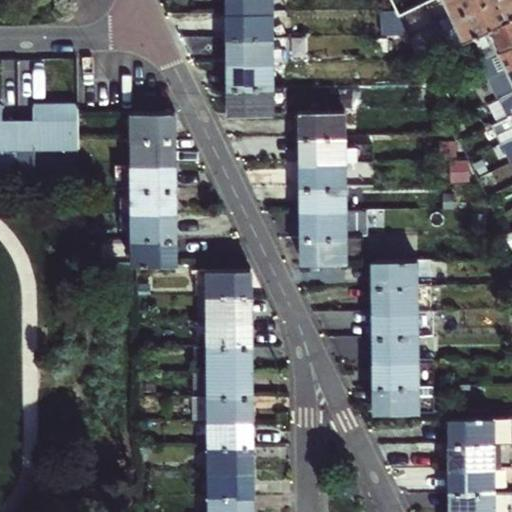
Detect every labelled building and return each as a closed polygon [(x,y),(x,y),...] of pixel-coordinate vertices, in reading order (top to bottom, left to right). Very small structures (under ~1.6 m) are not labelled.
[(228,0),(229,12),(273,11),(272,0),(228,0)] [(511,0),(443,0),(454,21),(441,27),(439,22),(408,37),(420,61),(463,40),(511,16),(511,0)] [(229,12),(229,37),(273,36),(273,11),(229,12)] [(474,62),(480,59),(511,43),(511,16),(463,40),(474,62)] [(273,36),(229,37),(229,62),(273,61),(273,51),(288,51),(287,36),(273,36)] [(490,78),(511,67),(511,43),(480,59),(489,79),(490,78)] [(273,51),(273,61),(288,61),(288,51),(273,51)] [(229,62),(229,87),(273,86),(273,61),(229,62)] [(499,97),(511,90),(511,67),(490,78),(494,87),(499,97)] [(481,94),(494,87),(490,78),(489,79),(477,85),(481,94)] [(229,87),(230,112),(285,111),(285,86),(273,86),(229,87)] [(497,121),(511,113),(511,90),(499,97),(500,98),(488,104),(497,121)] [(18,121),(18,156),(33,156),(33,148),(78,147),(77,104),(34,105),(34,120),(18,121)] [(0,148),(5,148),(5,153),(1,153),(1,172),(19,172),(18,156),(18,121),(2,121),(2,105),(0,105),(0,148)] [(300,111),(301,136),(345,135),(344,110),(300,111)] [(131,112),(131,138),(175,137),(175,111),(131,112)] [(502,142),(511,137),(511,113),(497,121),(491,124),(497,134),(498,134),(502,142)] [(301,136),(301,161),(345,160),(374,160),(374,145),(345,145),(345,135),(301,136)] [(175,137),(131,138),(132,163),(176,162),(175,137)] [(511,160),(511,137),(502,142),(501,142),(511,161),(511,160)] [(456,141),(439,141),(440,156),(456,156),(456,141)] [(18,156),(19,172),(33,171),(33,156),(18,156)] [(468,159),(449,160),(450,182),(470,181),(468,159)] [(301,161),(301,186),(345,186),(345,160),(301,161)] [(176,162),(132,163),(116,163),(117,188),(132,188),(176,188),(176,162)] [(301,186),(302,211),(345,211),(345,186),(301,186)] [(120,213),(176,213),(176,188),(132,188),(132,197),(120,197),(120,213)] [(452,197),(442,197),(443,209),(453,209),(452,197)] [(302,211),(302,236),(346,236),(362,235),(361,210),(345,211),(302,211)] [(132,238),(176,238),(176,213),(120,213),(120,229),(132,229),(132,238)] [(346,236),(302,236),(302,261),(363,260),(362,235),(346,236)] [(132,238),(133,263),(137,263),(177,263),(176,238),(132,238)] [(373,260),(373,285),(430,285),(431,285),(430,259),(373,260)] [(251,268),(196,269),(196,286),(208,286),(208,295),(252,294),(251,268)] [(373,285),(374,310),(430,310),(430,285),(373,285)] [(208,286),(196,286),(196,295),(198,295),(208,295),(208,286)] [(208,295),(208,320),(252,320),(252,294),(208,295)] [(208,295),(198,295),(198,320),(208,320),(208,295)] [(374,310),(374,335),(418,335),(433,335),(433,310),(430,310),(374,310)] [(252,320),(208,320),(208,345),(252,345),(252,320)] [(374,335),(374,360),(418,360),(418,335),(374,335)] [(252,345),(208,345),(208,370),(252,370),(252,345)] [(374,360),(375,385),(418,385),(418,360),(374,360)] [(253,395),(252,370),(208,370),(209,395),(253,395)] [(418,385),(375,385),(375,410),(434,410),(434,385),(418,385)] [(209,395),(193,395),(193,420),(209,420),(253,420),(253,395),(209,395)] [(450,442),(506,441),(506,431),(507,431),(507,416),(493,416),(449,417),(450,442)] [(253,420),(209,420),(209,445),(253,445),(253,420)] [(511,465),(511,440),(506,441),(450,442),(450,467),(494,466),(511,465)] [(253,445),(209,445),(209,470),(253,470),(253,445)] [(494,466),(450,467),(450,492),(494,491),(494,466)] [(253,470),(209,470),(210,495),(254,495),(253,470)] [(511,511),(511,491),(494,491),(450,492),(450,511),(511,511)] [(253,511),(254,495),(210,495),(209,511),(253,511)]
